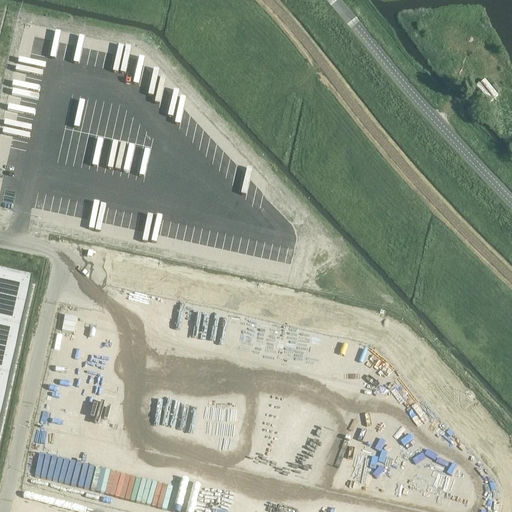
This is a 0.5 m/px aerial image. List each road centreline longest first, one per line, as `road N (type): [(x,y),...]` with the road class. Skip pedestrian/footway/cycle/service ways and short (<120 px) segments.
road 1 (unclassified): [(511,442),(444,376),(389,388),(140,331),(48,251),(0,241)]
road 2 (tertiary): [(511,201),(333,0)]
